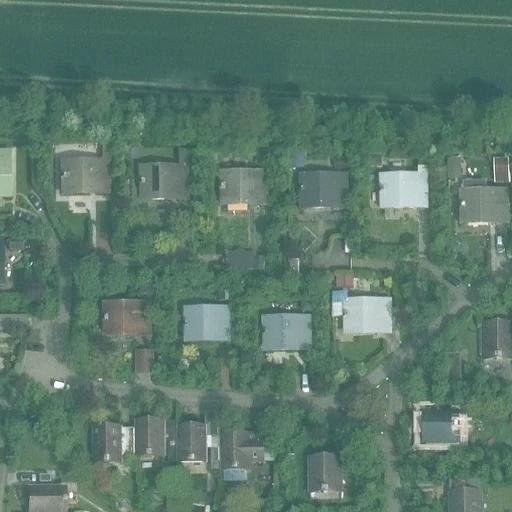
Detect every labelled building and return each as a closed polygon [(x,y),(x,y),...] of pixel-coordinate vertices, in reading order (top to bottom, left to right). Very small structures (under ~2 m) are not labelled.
[(295,142),(295,159),(311,159),(311,142),(295,142)] [(63,164),(64,195),(108,195),(107,163),(113,163),(113,146),(102,146),(102,163),(63,164)] [(188,168),(192,169),(192,152),(183,152),(182,168),(188,168)] [(0,198),(9,198),(10,155),(0,154),(0,198)] [(382,158),(369,158),(369,168),(382,168),(382,158)] [(510,184),(509,159),(494,159),(494,184),(510,184)] [(143,169),(143,201),(188,200),(188,168),(143,169)] [(223,174),(223,205),(268,205),(267,173),(223,174)] [(302,176),(303,209),(347,208),(346,176),(302,176)] [(382,177),(382,209),(427,208),(426,176),(382,177)] [(462,192),(462,224),(507,224),(506,192),(462,192)] [(227,271),(265,272),(265,259),(256,259),(256,255),(228,254),(227,271)] [(154,288),(154,287),(139,287),(139,297),(154,297),(154,296),(159,296),(159,288),(154,288)] [(231,292),(218,292),(218,302),(232,302),(231,292)] [(389,301),(348,302),(348,294),(333,294),(333,305),(345,305),(345,334),(389,334),(389,301)] [(314,301),(302,301),(301,313),(314,313),(314,301)] [(105,305),(105,337),(150,336),(149,305),(105,305)] [(185,310),(185,342),(230,341),(229,309),(185,310)] [(26,318),(0,317),(0,333),(9,333),(9,330),(26,330),(26,318)] [(264,319),(265,351),(309,350),(308,318),(264,319)] [(511,328),(482,328),(483,358),(511,357),(511,328)] [(136,353),(137,376),(155,376),(155,352),(136,353)] [(461,384),(461,354),(447,355),(447,384),(461,384)] [(426,444),(456,444),(456,413),(427,412),(426,444)] [(177,463),(177,428),(177,423),(163,423),(163,422),(136,422),(136,457),(169,457),(169,464),(177,464),(177,463)] [(177,428),(177,463),(206,462),(206,427),(177,428)] [(126,432),(121,432),(121,428),(93,428),(93,463),(121,463),(121,455),(125,455),(125,456),(134,456),(134,430),(126,430),(126,432)] [(220,436),(221,471),(249,471),(249,466),(265,465),(265,436),(220,436)] [(364,460),(359,465),(367,472),(372,467),(364,460)] [(309,462),(309,491),(340,490),(340,461),(309,462)] [(29,488),(29,511),(63,511),(63,488),(29,488)] [(449,496),(449,511),(480,511),(480,495),(449,496)]
